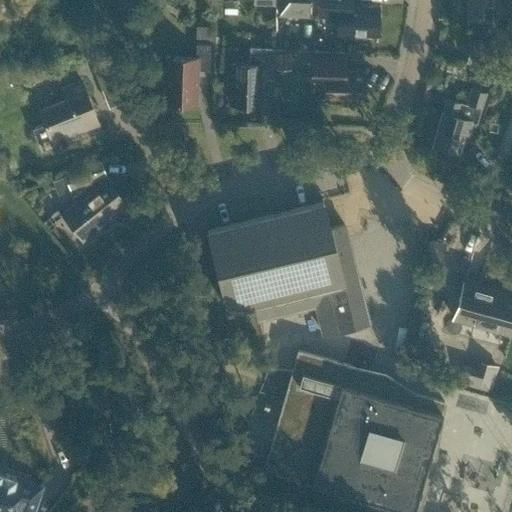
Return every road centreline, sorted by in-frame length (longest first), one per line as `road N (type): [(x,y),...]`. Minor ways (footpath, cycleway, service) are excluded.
road 1 (residential): [(390,155),(207,197),(100,289)]
road 2 (residential): [(100,289),(213,469),(256,511)]
road 3 (residential): [(390,155),(425,0)]
road 4 (residential): [(511,231),(414,187),(390,155)]
